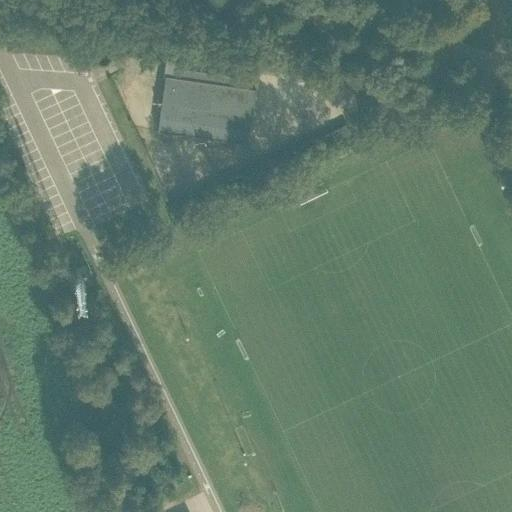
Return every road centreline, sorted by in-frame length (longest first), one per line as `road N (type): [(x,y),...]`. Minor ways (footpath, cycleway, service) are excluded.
road 1 (unknown): [(0,16),(39,122),(222,511)]
road 2 (unclassified): [(310,0),(511,70)]
